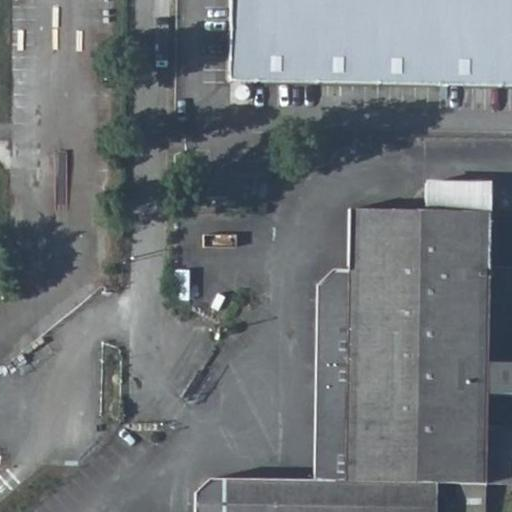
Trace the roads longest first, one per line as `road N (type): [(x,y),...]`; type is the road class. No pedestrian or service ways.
road 1 (unknown): [(145,307),(71,353),(0,477)]
road 2 (unknown): [(38,0),(42,191)]
